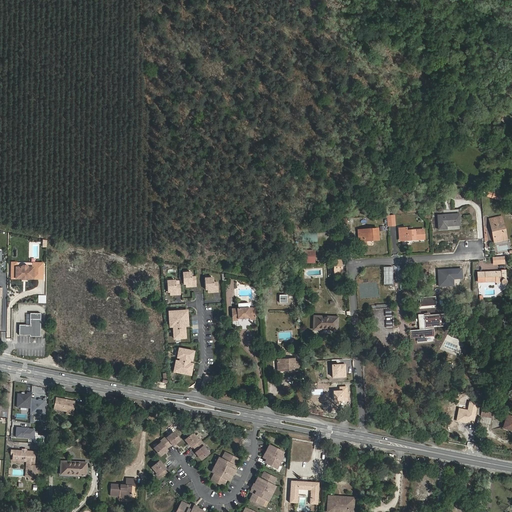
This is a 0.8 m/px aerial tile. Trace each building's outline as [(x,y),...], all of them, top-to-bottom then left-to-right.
[(485,197),(500,201),(502,193),(487,189),(485,197)] [(459,214),(437,215),(438,230),(448,230),(448,226),(460,226),(459,214)] [(502,216),(496,218),(497,223),(490,225),(494,242),(506,240),(502,216)] [(399,228),(399,234),(404,234),(405,241),(425,240),(424,230),(411,230),(411,228),(399,228)] [(378,234),(378,229),(361,230),(362,233),(359,234),(359,241),(368,241),(368,239),(375,239),(375,241),(378,240),(378,234)] [(302,232),(301,243),(317,243),(317,232),(302,232)] [(305,250),(305,263),(315,263),(315,250),(305,250)] [(13,265),(9,265),(9,276),(13,276),(13,278),(19,278),(19,279),(24,279),(24,278),(30,279),(30,276),(40,276),(40,263),(34,263),(34,266),(30,266),(30,267),(25,267),(24,266),(20,266),(18,267),(13,267),(13,265)] [(393,267),(384,267),(384,285),(392,285),(393,267)] [(485,272),(485,282),(501,282),(501,283),(502,284),(503,285),(504,285),(506,284),(506,283),(507,282),(506,281),(505,280),(505,271),(501,270),(501,272),(485,272)] [(191,273),(182,274),(183,281),(183,285),(192,284),(192,286),(196,286),(195,277),(191,278),(191,273)] [(213,278),(204,279),(205,285),(205,289),(214,289),(214,291),(218,291),(218,282),(213,283),(213,278)] [(175,281),(167,282),(168,293),(176,292),(176,294),(181,294),(180,286),(176,286),(175,281)] [(278,303),(287,303),(287,294),(279,294),(278,303)] [(421,307),(435,306),(435,297),(420,298),(421,307)] [(240,309),(233,309),(234,321),(239,321),(239,319),(243,319),(243,318),(247,318),(247,319),(251,319),(252,321),(257,320),(256,308),(240,309)] [(188,311),(170,313),(170,317),(171,317),(172,323),(171,323),(171,327),(175,327),(176,331),(175,331),(176,339),(180,339),(180,338),(182,337),(182,339),(187,338),(186,330),(185,330),(185,326),(189,326),(189,322),(188,322),(187,316),(188,316),(188,311)] [(444,326),(444,315),(430,316),(429,313),(418,314),(419,330),(410,331),(410,338),(434,336),(433,327),(444,326)] [(41,314),(30,314),(30,315),(30,325),(26,325),(19,325),(19,335),(30,335),(30,337),(41,337),(41,314)] [(313,315),(312,330),(319,330),(320,326),(332,327),(331,331),(338,332),(339,317),(313,315)] [(195,351),(182,349),(181,353),(179,353),(178,358),(181,358),(180,362),(177,361),(176,365),(178,365),(178,367),(176,367),(175,372),(193,374),(193,369),(192,369),(192,367),(194,367),(194,363),(190,363),(191,359),(193,359),(195,351)] [(289,368),(288,369),(297,369),(296,357),(277,359),(278,368),(289,368)] [(31,393),(16,392),(15,408),(29,408),(29,414),(44,415),(45,399),(31,398),(31,393)] [(66,400),(58,398),(56,409),(69,411),(68,414),(74,415),(76,402),(69,400),(68,402),(65,401),(66,400)] [(494,410),(483,408),(481,416),(493,418),(494,410)] [(503,428),(511,431),(511,416),(507,415),(503,428)] [(167,436),(164,439),(170,446),(173,443),(174,445),(181,439),(175,432),(168,437),(167,436)] [(200,440),(194,433),(187,439),(192,446),(194,445),(196,448),(203,442),(201,439),(200,440)] [(155,448),(161,455),(168,450),(167,448),(170,446),(164,439),(161,441),(162,443),(155,448)] [(206,445),(203,442),(196,448),(199,451),(197,452),(203,459),(210,453),(205,446),(206,445)] [(270,445),(266,453),(272,456),(270,458),(270,459),(268,463),(269,464),(277,468),(281,460),(279,459),(281,455),(282,456),(284,452),(270,445)] [(23,451),(12,451),(12,454),(15,454),(14,461),(28,461),(28,465),(28,478),(38,478),(39,466),(35,466),(36,452),(27,451),(27,453),(24,452),(24,451),(23,451)] [(215,473),(212,479),(224,485),(224,484),(226,481),(227,479),(230,480),(233,473),(230,471),(231,468),(233,469),(236,468),(237,467),(234,465),(235,463),(237,460),(238,459),(226,452),(222,459),(220,458),(219,459),(217,463),(215,466),(213,471),(215,473)] [(160,461),(152,468),(160,478),(167,472),(164,469),(166,468),(160,461)] [(87,463),(61,462),(61,475),(86,476),(87,463)] [(276,479),(265,473),(264,474),(262,477),(261,479),(258,478),(258,479),(256,483),(255,485),(259,487),(257,490),(256,489),(252,490),(251,492),(254,493),(250,500),(262,506),(266,499),(268,501),(269,499),(275,488),(276,487),(273,485),(276,479)] [(111,485),(110,496),(131,497),(132,487),(136,487),(136,479),(126,479),(126,486),(111,485)] [(311,482),(298,481),(298,483),(290,483),(289,503),(297,503),(298,488),(310,489),(309,504),(317,504),(318,485),(311,484),(311,482)] [(353,511),(354,498),(329,497),(328,511),(335,511),(336,511),(353,511)] [(203,511),(204,511),(197,508),(195,511),(192,510),(193,508),(192,505),(191,504),(190,505),(185,503),(184,503),(182,502),(176,511),(203,511)]
